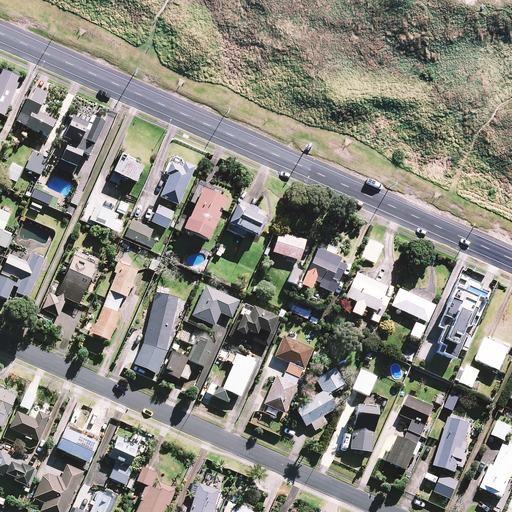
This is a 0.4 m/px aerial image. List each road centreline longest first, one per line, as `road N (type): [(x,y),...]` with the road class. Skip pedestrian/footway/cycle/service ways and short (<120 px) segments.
road 1 (secondary): [(0,34),(511,259)]
road 2 (residential): [(0,340),(385,511)]
